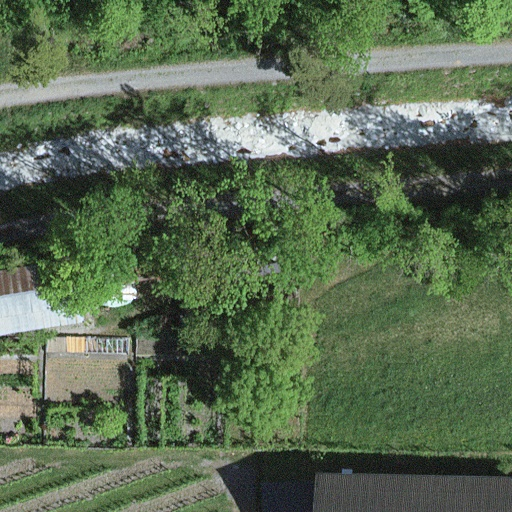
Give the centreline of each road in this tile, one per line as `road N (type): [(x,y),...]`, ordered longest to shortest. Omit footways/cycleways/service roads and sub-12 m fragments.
road 1 (track): [(511,169),(55,214),(0,229)]
road 2 (track): [(0,92),(511,35)]
